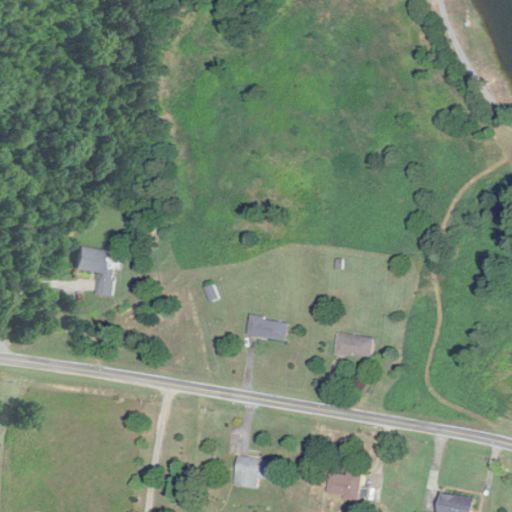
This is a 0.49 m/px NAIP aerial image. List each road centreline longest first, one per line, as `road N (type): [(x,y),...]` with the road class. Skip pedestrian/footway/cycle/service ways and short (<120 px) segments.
road 1 (residential): [(0,363),(511,447)]
road 2 (residential): [(167,387),(153,511)]
